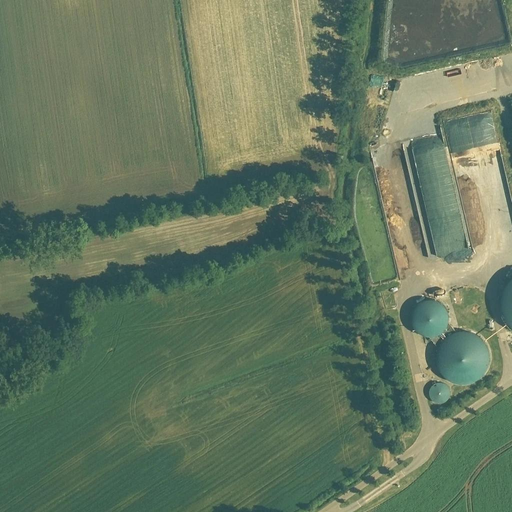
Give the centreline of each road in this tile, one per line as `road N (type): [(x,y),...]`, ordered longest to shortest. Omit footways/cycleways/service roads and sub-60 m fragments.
road 1 (track): [(487,273),(409,292),(400,314),(424,408),(427,456),(343,511)]
road 2 (track): [(322,511),(511,381)]
